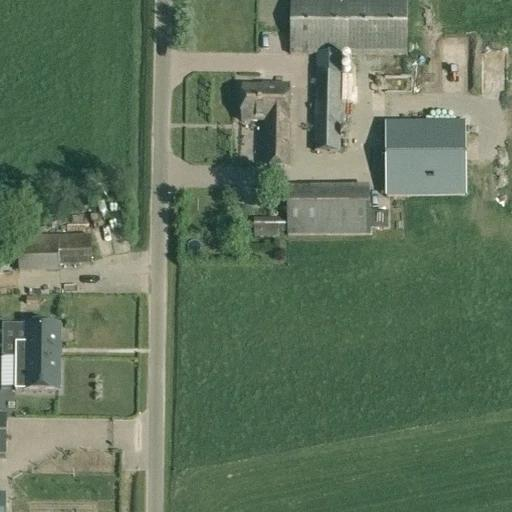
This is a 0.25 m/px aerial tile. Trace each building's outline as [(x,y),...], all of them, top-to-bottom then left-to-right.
[(290,0),(290,56),(316,57),(343,57),(406,58),(407,0),(290,0)] [(341,152),(343,57),(316,57),(315,103),(314,153),(341,152)] [(241,89),(241,123),(269,123),(269,126),(289,126),(289,88),(261,87),(262,89),(241,89)] [(385,125),(385,198),(465,198),(465,125),(385,125)] [(269,136),(265,136),(265,166),(289,167),(289,126),(269,126),(269,136)] [(289,196),(289,219),(255,219),(255,238),(279,238),(279,232),(289,232),(289,235),(295,235),(366,236),(366,204),(366,196),(334,196),(334,191),(321,191),(321,196),(289,196)] [(383,231),(383,214),(371,213),(370,230),(383,231)] [(93,265),(91,237),(19,240),(20,276),(60,275),(60,267),(93,265)] [(0,275),(10,274),(8,256),(0,257),(0,275)] [(26,345),(15,345),(15,359),(59,360),(59,327),(26,327),(26,345)] [(58,392),(59,360),(15,359),(15,392),(58,392)]
